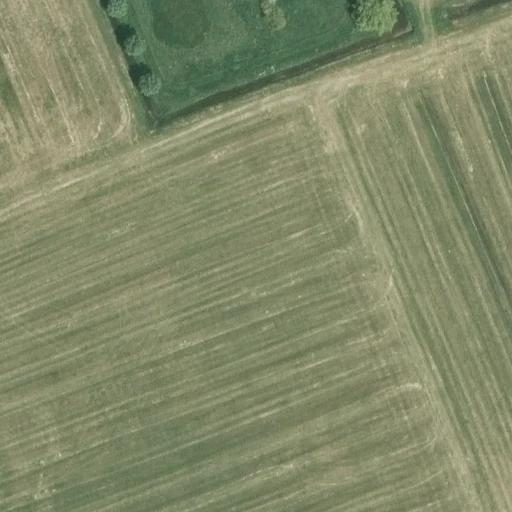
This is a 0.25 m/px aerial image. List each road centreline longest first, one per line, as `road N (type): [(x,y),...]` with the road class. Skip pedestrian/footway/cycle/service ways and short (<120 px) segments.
road 1 (track): [(0,215),(429,43),(428,6)]
road 2 (track): [(490,511),(319,85)]
